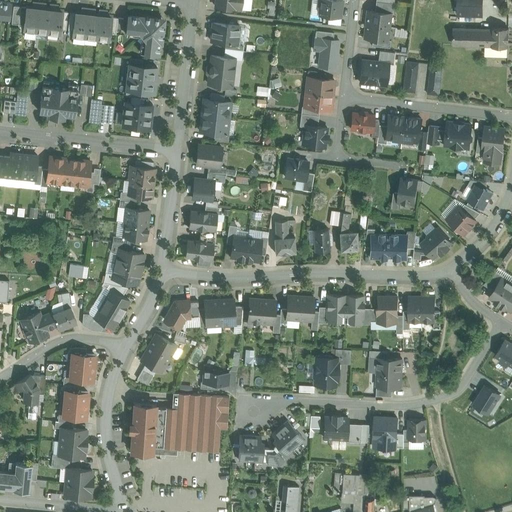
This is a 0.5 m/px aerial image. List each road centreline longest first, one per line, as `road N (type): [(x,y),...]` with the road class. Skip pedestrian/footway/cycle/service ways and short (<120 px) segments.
road 1 (residential): [(502,322),(448,396),(406,405),(291,400),(252,410)]
road 2 (residential): [(450,268),(423,276),(248,278),(162,271)]
road 3 (residential): [(177,150),(0,130)]
road 4 (residential): [(343,97),(511,117)]
road 5 (residential): [(127,346),(106,413),(123,509)]
road 6 (residential): [(193,4),(177,150)]
road 7 (residential): [(127,346),(68,340),(0,379)]
road 8 (residential): [(343,97),(335,158),(406,167)]
road 9 (residential): [(123,509),(0,499)]
road 10 (residential): [(177,150),(162,271)]
